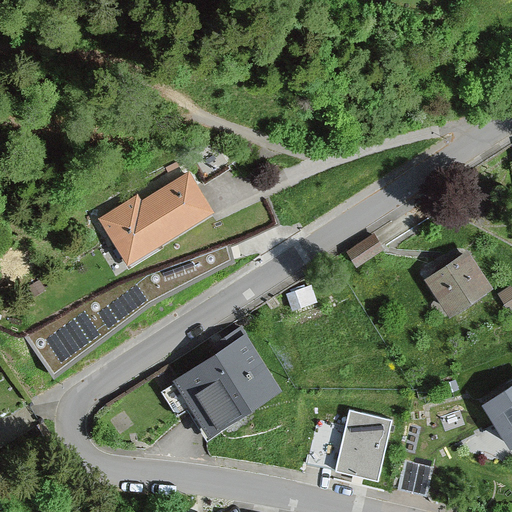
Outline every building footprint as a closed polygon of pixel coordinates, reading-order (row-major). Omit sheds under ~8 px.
[(182,170),(102,221),(131,265),(210,215),(182,170)] [(209,228),(28,329),(53,371),(157,295),(233,257),(228,248),(225,243),(276,223),(268,201),(209,228)] [(374,233),(348,248),(358,263),(384,249),(374,233)] [(452,317),(493,291),(470,253),(429,279),(452,317)] [(281,391),(243,333),(173,379),(211,437),(281,391)] [(511,388),(488,406),(511,439),(511,388)] [(335,470),(378,479),(392,416),(349,407),(335,470)] [(431,470),(406,466),(401,487),(426,492),(431,470)]
